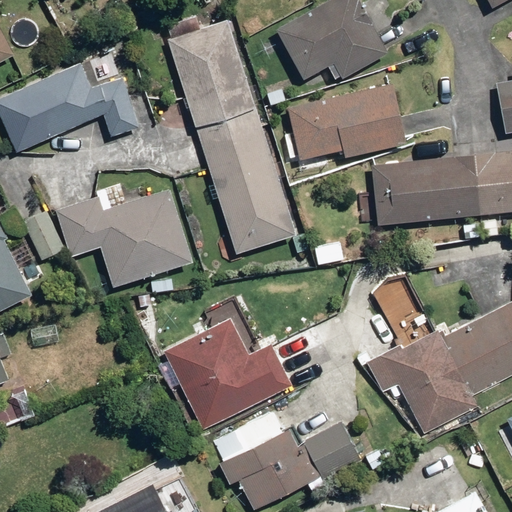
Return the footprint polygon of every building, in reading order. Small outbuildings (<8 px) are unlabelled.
[(0,0),(0,57),(12,52),(0,27),(0,0)] [(358,0),(324,0),(273,27),(301,79),(332,62),(340,77),(387,52),(358,0)] [(170,37),(166,38),(192,125),(254,106),(226,18),(199,27),(195,15),(166,24),(170,37)] [(80,60),(0,95),(0,119),(14,151),(101,113),(108,135),(138,125),(122,75),(91,84),(80,60)] [(511,69),(511,78),(494,82),(503,132),(511,130),(511,68),(511,69)] [(392,82),(285,106),(297,159),(341,149),(342,156),(405,142),(392,82)] [(197,126),(234,253),(294,233),(256,108),(197,126)] [(511,149),(370,164),(376,224),(511,210),(511,149)] [(97,194),(53,207),(68,255),(97,246),(110,286),(190,261),(167,187),(101,208),(97,194)] [(35,262),(0,189),(0,308),(29,295),(16,270),(35,262)] [(43,212),(22,224),(41,261),(63,249),(43,212)] [(342,260),(337,242),(313,249),(317,266),(342,260)] [(437,329),(383,356),(423,434),(477,406),(472,396),(511,375),(511,298),(441,336),(437,329)] [(228,315),(161,349),(202,428),(291,383),(269,341),(247,352),(228,315)] [(54,319),(26,327),(32,347),(59,339),(54,319)] [(0,383),(7,380),(0,361),(0,357),(11,353),(2,330),(0,330),(0,383)] [(236,478),(252,508),(319,474),(321,478),(358,458),(337,418),(300,437),(301,439),(294,443),(285,426),(216,461),(227,482),(236,478)] [(166,511),(152,483),(95,511),(166,511)] [(485,511),(471,487),(425,511),(485,511)]
